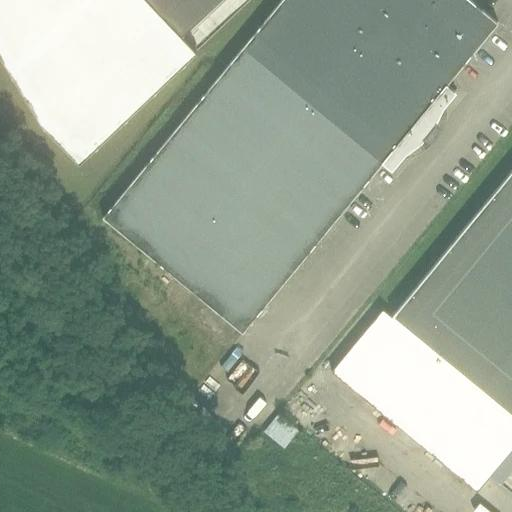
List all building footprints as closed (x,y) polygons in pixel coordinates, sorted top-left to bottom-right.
[(80,162),(197,50),(182,35),(219,0),(0,0),(0,53),(42,122),(80,162)] [(279,0),(102,215),(242,330),(381,161),(391,168),(404,153),(420,141),(433,125),(442,107),(455,91),(446,83),(496,21),(470,0),(279,0)] [(511,170),(392,317),(383,309),(331,371),(477,491),(511,449),(511,170)] [(326,394),(314,406),(334,427),(346,415),(326,394)] [(292,448),(306,428),(285,414),(272,434),(292,448)]
